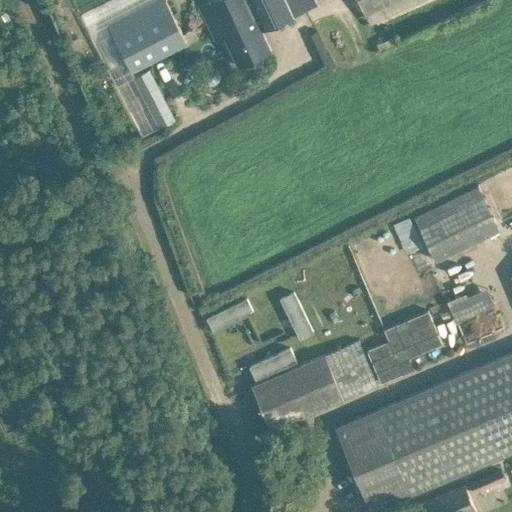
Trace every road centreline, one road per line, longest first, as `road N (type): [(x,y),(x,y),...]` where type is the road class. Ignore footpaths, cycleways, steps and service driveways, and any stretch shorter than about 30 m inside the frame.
road 1 (unclassified): [(267,511),(140,201),(101,174)]
road 2 (unknown): [(117,185),(123,159),(300,70),(289,31)]
